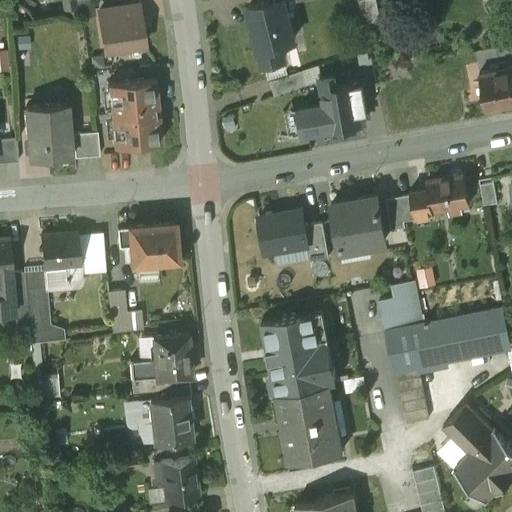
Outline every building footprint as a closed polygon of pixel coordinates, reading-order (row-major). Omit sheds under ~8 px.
[(271,0),(251,5),(262,48),(282,43),(294,39),(287,11),(284,0),(271,0)] [(291,0),(284,0),(287,11),(294,9),(291,0)] [(371,0),(363,0),(366,13),(374,11),(371,0)] [(145,42),(139,3),(100,9),(106,48),(145,42)] [(282,43),(262,48),(265,59),(284,54),(282,43)] [(0,66),(12,66),(11,47),(0,47),(0,66)] [(159,63),(139,65),(140,77),(156,76),(160,75),(159,63)] [(511,65),(480,72),(486,109),(511,103),(511,65)] [(303,69),(269,80),(274,93),(307,83),(303,69)] [(336,73),(320,76),(325,102),(296,108),(301,132),(362,120),(360,110),(366,108),(360,79),(338,84),(336,73)] [(140,77),(109,80),(115,144),(162,139),(160,111),(156,112),(155,104),(159,103),(156,76),(140,77)] [(67,101),(27,105),(31,156),(71,153),(67,101)] [(98,130),(74,132),(75,156),(100,154),(98,130)] [(17,137),(0,138),(0,162),(19,161),(17,137)] [(464,172),(427,178),(429,190),(432,210),(449,207),(450,213),(462,211),(461,205),(470,203),(464,172)] [(493,180),(481,182),(480,177),(479,177),(485,203),(498,201),(493,174),(492,174),(493,180)] [(429,190),(400,195),(405,219),(433,214),(432,210),(429,190)] [(378,193),(332,201),(341,250),(371,245),(370,241),(386,238),(378,193)] [(400,195),(386,197),(392,228),(406,225),(405,219),(400,195)] [(320,205),(298,210),(302,230),(324,226),(320,205)] [(298,210),(259,217),(266,257),(289,253),(291,261),(307,258),(302,230),(298,210)] [(177,219),(131,222),(132,225),(120,225),(121,243),(132,242),(134,260),(179,257),(177,219)] [(77,229),(42,232),(44,264),(45,264),(80,261),(77,229)] [(9,235),(0,235),(0,310),(16,309),(15,303),(12,270),(9,235)] [(44,267),(25,269),(28,302),(30,323),(32,341),(50,339),(44,286),(47,285),(45,264),(44,264),(44,267)] [(25,269),(12,270),(15,303),(28,302),(25,269)] [(416,278),(392,282),(394,294),(380,297),(386,329),(411,324),(417,323),(415,313),(423,311),(416,278)] [(125,287),(108,289),(111,313),(127,311),(127,309),(125,287)] [(15,303),(16,309),(17,324),(30,323),(28,302),(15,303)] [(504,305),(427,321),(425,311),(423,311),(415,313),(417,323),(411,324),(419,363),(511,344),(504,305)] [(127,311),(111,313),(112,331),(144,327),(142,307),(127,309),(127,311)] [(317,308),(262,319),(275,389),(271,389),(272,391),(276,391),(331,380),(331,381),(337,379),(334,361),(327,362),(323,338),(329,337),(329,335),(322,336),(317,308)] [(411,324),(386,329),(394,368),(397,368),(419,363),(411,324)] [(190,333),(153,335),(155,358),(156,376),(159,376),(188,375),(193,375),(190,333)] [(155,358),(132,359),(133,377),(156,376),(155,358)] [(419,363),(397,368),(407,421),(430,416),(419,363)] [(57,364),(41,365),(42,377),(58,376),(57,364)] [(188,375),(159,376),(159,387),(166,386),(189,382),(188,375)] [(331,380),(276,391),(289,459),(316,454),(344,449),(331,381),(331,380)] [(189,382),(166,386),(167,396),(188,393),(188,395),(191,394),(189,382)] [(167,396),(140,400),(142,418),(153,416),(156,439),(194,433),(188,395),(188,393),(167,396)] [(468,400),(444,424),(470,450),(494,426),(468,400)] [(511,443),(494,426),(470,450),(454,466),(486,498),(497,487),(498,488),(511,474),(511,443)] [(180,449),(167,451),(168,458),(152,460),(155,477),(162,475),(165,497),(199,491),(193,454),(181,455),(180,449)] [(141,452),(121,455),(123,467),(143,463),(141,452)] [(435,464),(413,469),(423,511),(431,511),(445,509),(435,464)] [(358,511),(355,491),(296,503),(296,504),(298,504),(299,511),(358,511)]
